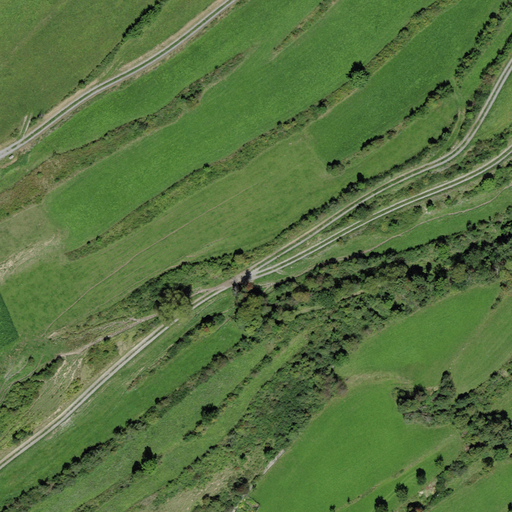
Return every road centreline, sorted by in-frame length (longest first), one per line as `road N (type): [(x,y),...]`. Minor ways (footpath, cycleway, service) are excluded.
road 1 (track): [(240,278),(355,200),(463,141),(511,62)]
road 2 (track): [(240,278),(511,146)]
road 3 (track): [(0,464),(220,287)]
road 4 (track): [(0,149),(225,0)]
